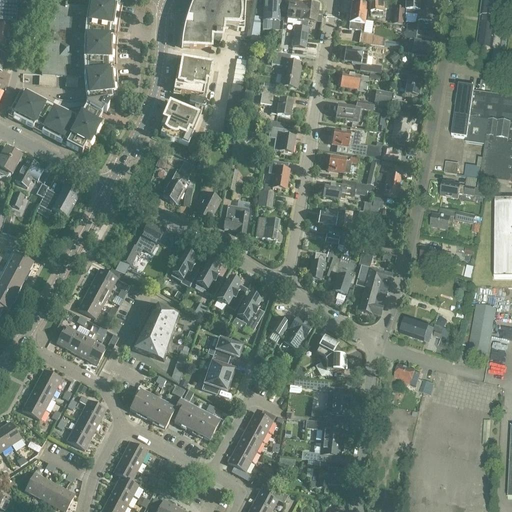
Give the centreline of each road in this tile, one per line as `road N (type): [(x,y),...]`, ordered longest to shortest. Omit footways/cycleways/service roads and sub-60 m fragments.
road 1 (residential): [(381,348),(456,0)]
road 2 (residential): [(286,288),(329,0)]
road 3 (residential): [(286,288),(108,186)]
road 4 (secondary): [(108,186),(157,85),(166,3)]
road 5 (residential): [(358,511),(357,450),(381,348)]
road 6 (residential): [(0,124),(27,0)]
road 7 (residential): [(208,473),(252,397),(282,415)]
road 8 (residential): [(108,186),(0,130)]
